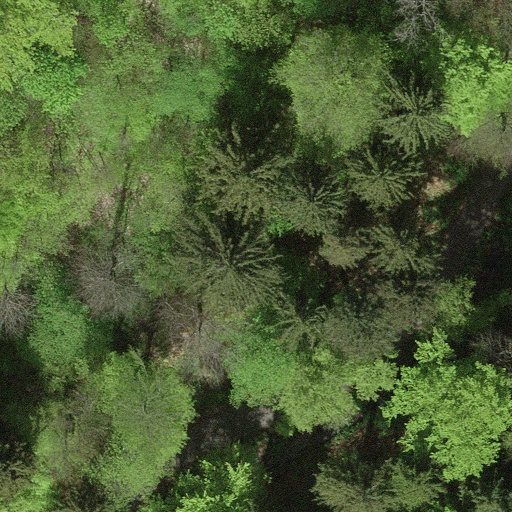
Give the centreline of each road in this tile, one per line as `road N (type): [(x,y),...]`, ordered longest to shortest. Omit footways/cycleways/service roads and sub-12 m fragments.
road 1 (unclassified): [(107,511),(132,476),(158,457),(283,407),(381,343),(420,305),(511,154)]
road 2 (track): [(345,0),(266,85),(77,221),(0,298)]
